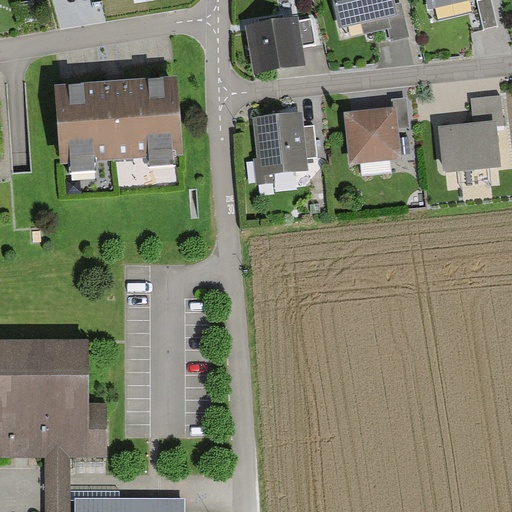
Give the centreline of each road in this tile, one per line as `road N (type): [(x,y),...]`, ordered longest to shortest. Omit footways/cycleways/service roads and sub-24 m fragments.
road 1 (residential): [(250,511),(219,97)]
road 2 (residential): [(511,64),(219,97)]
road 3 (residential): [(216,19),(0,49)]
